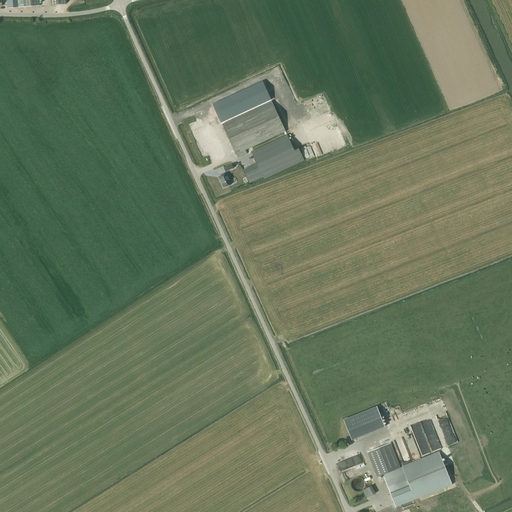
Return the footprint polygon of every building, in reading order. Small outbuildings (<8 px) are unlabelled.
[(6,0),(7,9),(24,7),(40,6),(39,0),(6,0)] [(221,123),(271,100),(262,82),(213,105),(221,123)] [(285,131),(271,101),(222,124),(235,154),(236,154),(238,158),(247,154),(245,150),(285,131)] [(294,151),(287,135),(251,152),(257,164),(243,170),(249,183),(263,177),(264,179),(304,160),(299,149),(294,151)] [(231,184),(226,173),(218,177),(223,188),(231,184)] [(377,407),(344,420),(352,439),(384,426),(377,407)] [(420,423),(411,426),(418,447),(427,444),(420,423)] [(403,453),(407,452),(401,438),(394,441),(399,453),(403,452),(403,453)] [(391,442),(367,452),(377,477),(383,475),(390,493),(396,507),(452,484),(444,465),(447,464),(446,460),(443,461),(439,451),(402,466),(402,467),(401,468),(391,442)] [(337,463),(341,472),(366,461),(362,453),(352,457),(350,453),(340,457),(341,461),(337,463)] [(352,483),(352,484),(352,485),(352,487),(353,488),(354,489),(355,489),(356,490),(357,490),(358,490),(360,490),(361,490),(362,489),(363,489),(364,488),(364,487),(365,485),(365,484),(365,483),(365,482),(364,481),(364,480),(363,479),(362,478),(361,477),(360,477),(358,477),(357,477),(356,477),(355,478),(354,479),(353,479),(352,481),(352,482),(352,483)]
